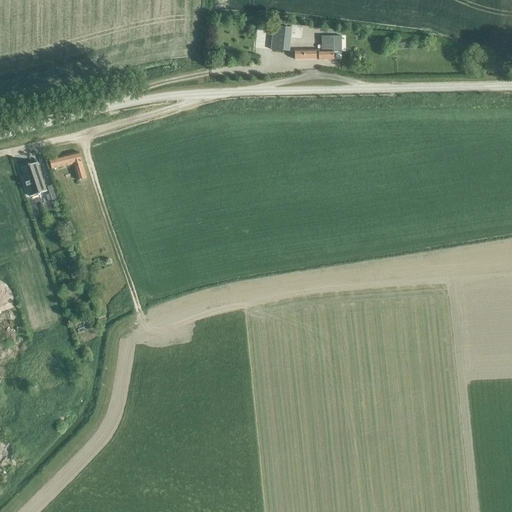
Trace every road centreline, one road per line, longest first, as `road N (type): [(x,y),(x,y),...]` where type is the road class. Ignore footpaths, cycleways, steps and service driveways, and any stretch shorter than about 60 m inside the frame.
road 1 (unclassified): [(0,136),(176,95),(511,86)]
road 2 (track): [(81,133),(139,313)]
